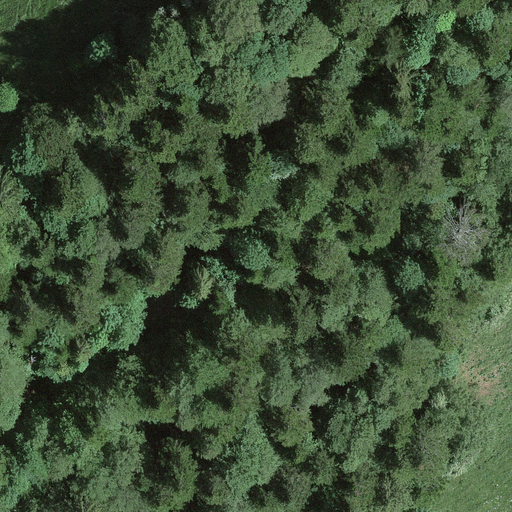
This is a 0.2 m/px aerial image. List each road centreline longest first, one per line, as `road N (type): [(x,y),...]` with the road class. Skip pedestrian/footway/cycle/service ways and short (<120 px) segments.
road 1 (track): [(0,409),(156,308),(352,211),(511,164)]
road 2 (track): [(440,0),(164,265),(153,290),(156,308)]
